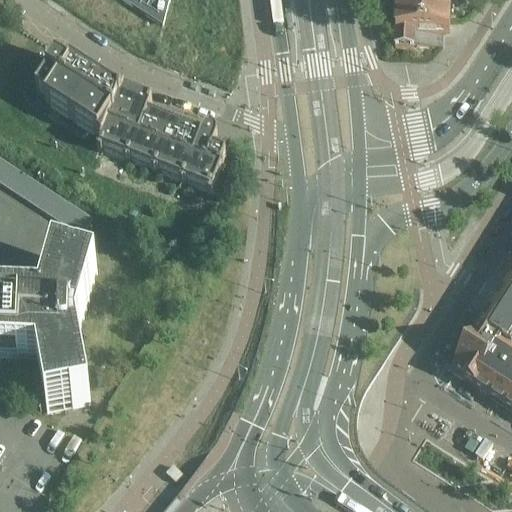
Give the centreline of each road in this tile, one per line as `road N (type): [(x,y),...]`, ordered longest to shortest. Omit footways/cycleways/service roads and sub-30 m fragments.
road 1 (unclassified): [(6,0),(129,72),(294,148)]
road 2 (residential): [(511,444),(419,385),(511,236)]
road 3 (tertiary): [(359,284),(385,230),(463,197),(511,134)]
road 4 (secondary): [(297,201),(291,289),(272,364)]
road 5 (tertiary): [(272,364),(192,505)]
road 6 (tertiary): [(480,80),(439,139),(359,160)]
road 7 (secondary): [(279,0),(294,148)]
road 8 (secondary): [(480,80),(433,117),(382,118),(355,103)]
road 9 (secondary): [(325,419),(346,361),(359,284)]
road 10 (secondary): [(359,284),(359,160)]
road 11 (secondary): [(272,364),(245,484)]
road 12 (secondary): [(398,511),(338,459),(325,419)]
